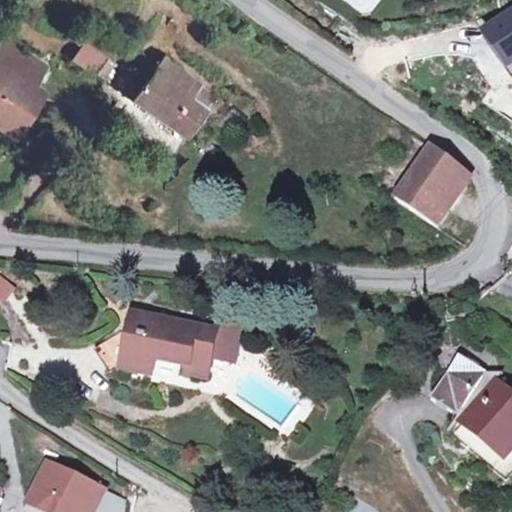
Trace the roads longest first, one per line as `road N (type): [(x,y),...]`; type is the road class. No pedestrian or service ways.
road 1 (tertiary): [(243,0),(484,172),(495,222),(472,263),(407,284),(0,245)]
road 2 (residential): [(0,385),(205,511)]
